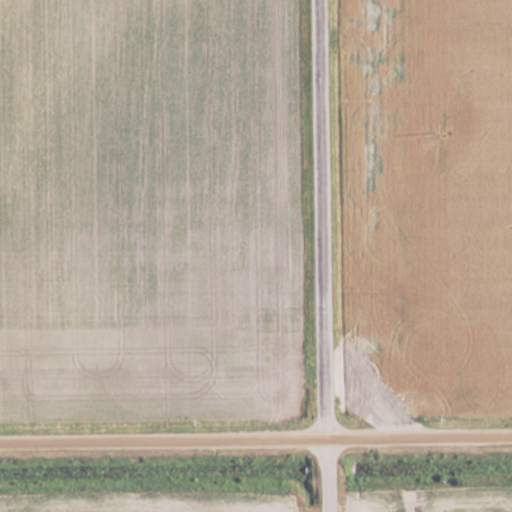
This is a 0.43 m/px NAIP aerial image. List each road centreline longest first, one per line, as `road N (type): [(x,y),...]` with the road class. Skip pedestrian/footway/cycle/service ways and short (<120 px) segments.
road 1 (residential): [(331,511),(321,0)]
road 2 (residential): [(0,443),(511,436)]
